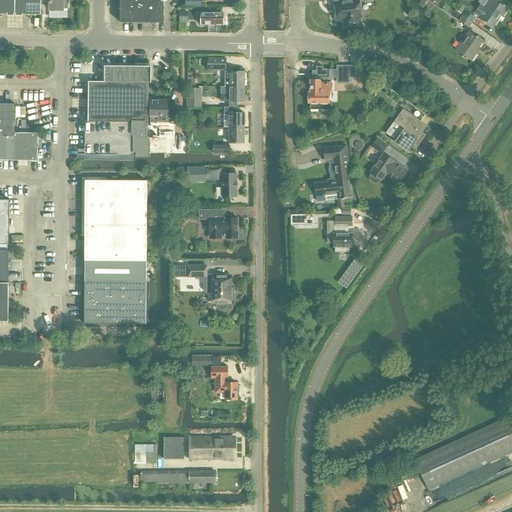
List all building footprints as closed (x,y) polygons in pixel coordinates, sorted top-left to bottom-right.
[(0,0),(0,14),(2,14),(7,15),(15,15),(14,0),(0,0)] [(14,0),(15,15),(23,15),(28,15),(41,15),(41,4),(40,0),(14,0)] [(40,0),(41,4),(41,2),(49,2),(49,4),(49,10),(50,10),(63,10),(63,9),(67,9),(69,8),(68,0),(40,0)] [(119,0),(120,1),(120,3),(120,22),(143,23),(147,23),(148,23),(152,23),(164,23),(164,2),(161,2),(161,0),(119,0)] [(360,18),(362,18),(359,0),(353,0),(335,2),(336,9),(334,9),(335,14),(336,14),(337,21),(345,20),(345,26),(361,24),(360,18)] [(499,2),(500,0),(490,0),(485,8),(480,4),(474,13),(479,16),(479,17),(486,22),(493,27),(501,16),(503,17),(508,9),(499,2)] [(466,11),(458,5),(454,10),(462,16),(466,11)] [(462,16),(454,10),(451,15),(459,21),(462,16)] [(180,21),(188,21),(188,11),(180,11),(180,21)] [(472,22),(475,17),(466,11),(462,16),(472,22)] [(201,24),(223,24),(223,12),(201,12),(201,18),(198,18),(198,23),(201,23),(201,24)] [(468,27),(472,22),(462,16),(459,21),(468,27)] [(476,35),(476,36),(469,31),(455,50),(471,61),(477,53),(475,52),(484,40),(476,35)] [(226,69),(226,58),(208,58),(208,69),(226,69)] [(89,120),(89,121),(107,122),(107,146),(98,146),(97,155),(150,155),(150,153),(150,136),(149,136),(148,136),(148,122),(148,118),(148,100),(148,82),(149,82),(151,82),(151,81),(152,69),(148,65),(139,65),(109,64),(105,69),(105,81),(89,80),(89,120)] [(332,91),(332,78),(333,78),(337,78),(350,78),(350,66),(337,66),(337,70),(333,70),(333,69),(323,69),(323,66),(317,66),(317,70),(313,70),(313,73),(309,73),(308,83),(311,83),(311,93),(310,93),(310,94),(308,95),(308,100),(309,101),(309,102),(311,102),(310,109),(331,110),(331,102),(329,102),(329,91),(332,91)] [(230,72),(225,72),(225,87),(230,87),(230,86),(245,87),(245,71),(230,71),(230,72)] [(225,87),(221,87),(221,94),(230,94),(230,100),(230,101),(238,101),(245,101),(245,87),(230,86),(230,87),(225,87)] [(188,88),(188,107),(201,107),(201,88),(188,88)] [(148,100),(148,118),(150,118),(150,122),(168,122),(168,120),(169,100),(150,100),(148,100)] [(0,128),(3,129),(3,136),(15,136),(15,133),(15,106),(15,104),(0,103),(0,128)] [(245,127),(245,111),(238,111),(238,106),(223,106),(223,115),(223,126),(230,127),(245,127)] [(418,139),(427,126),(403,109),(386,133),(409,150),(413,145),(417,148),(421,141),(418,139)] [(245,142),(245,127),(230,127),(230,142),(245,142)] [(0,160),(18,160),(27,161),(38,161),(38,141),(38,133),(15,133),(15,136),(3,136),(3,129),(0,128),(0,160)] [(381,153),(387,145),(377,138),(372,146),(381,153)] [(230,152),(230,144),(214,144),(214,152),(230,152)] [(325,182),(315,183),(317,202),(326,201),(326,196),(337,195),(338,199),(339,203),(339,208),(344,208),(344,203),(343,199),(352,197),(350,180),(351,180),(350,173),(347,146),(324,148),(325,159),(331,159),(332,175),(333,181),(325,182)] [(379,181),(380,179),(381,180),(388,171),(401,180),(408,170),(384,153),(370,172),(371,173),(370,175),(370,178),(371,180),(374,182),(376,182),(379,181)] [(206,182),(206,175),(205,168),(187,168),(188,182),(206,182)] [(222,197),(237,197),(237,187),(237,183),(237,173),(222,174),(222,197)] [(146,261),(147,181),(85,180),(84,260),(146,261)] [(0,243),(8,244),(9,244),(9,200),(0,199),(0,243)] [(238,238),(238,232),(237,218),(222,218),(222,210),(199,210),(199,219),(209,219),(210,239),(222,238),(222,235),(226,235),(226,238),(238,238)] [(314,224),(314,215),(291,215),(291,225),(314,224)] [(335,226),(334,226),(334,243),(334,247),(335,247),(335,252),(350,252),(350,247),(352,247),(351,233),(348,233),(348,226),(353,226),(353,217),(335,217),(335,226)] [(0,280),(9,281),(9,270),(9,258),(9,250),(7,250),(8,244),(0,243),(0,280)] [(146,282),(146,261),(84,260),(84,282),(146,282)] [(347,287),(361,267),(355,262),(341,282),(347,287)] [(188,277),(206,277),(206,266),(188,266),(188,277)] [(231,287),(231,275),(212,275),(212,304),(216,304),(216,305),(218,308),(220,309),(223,309),(226,308),(227,305),(227,304),(231,304),(231,301),(234,301),(234,287),(231,287)] [(0,321),(8,322),(9,283),(0,282),(0,321)] [(146,324),(146,282),(84,282),(84,323),(146,324)] [(192,356),(192,366),(213,366),(213,355),(192,356)] [(226,378),(227,378),(227,367),(211,367),(211,378),(216,378),(217,391),(225,391),(225,400),(237,400),(237,398),(239,396),(239,394),(237,392),(237,383),(226,383),(226,378)] [(429,489),(511,451),(511,424),(509,417),(416,460),(429,489)] [(164,459),(184,459),(184,437),(164,437),(164,459)] [(189,459),(234,459),(234,437),(189,437),(189,459)] [(135,464),(146,463),(156,464),(157,445),(147,444),(147,445),(135,445),(135,464)] [(189,483),(215,483),(214,471),(189,471),(189,483)]
